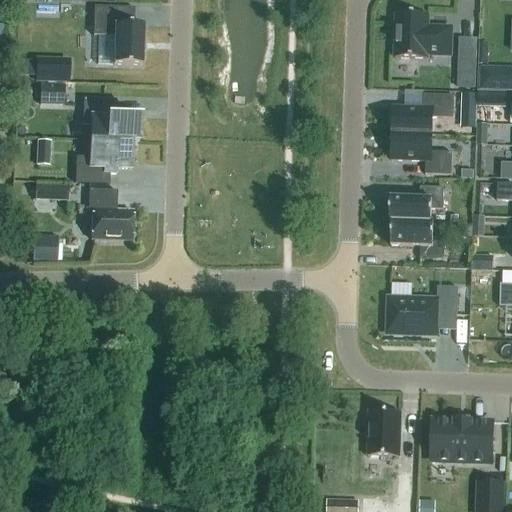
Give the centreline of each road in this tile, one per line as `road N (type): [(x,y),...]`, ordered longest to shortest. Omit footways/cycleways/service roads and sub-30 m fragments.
road 1 (residential): [(349,279),(360,0)]
road 2 (residential): [(179,0),(170,279)]
road 3 (residential): [(511,387),(367,377),(348,345),(349,279)]
road 4 (residential): [(170,279),(349,279)]
road 5 (residential): [(0,283),(170,279)]
